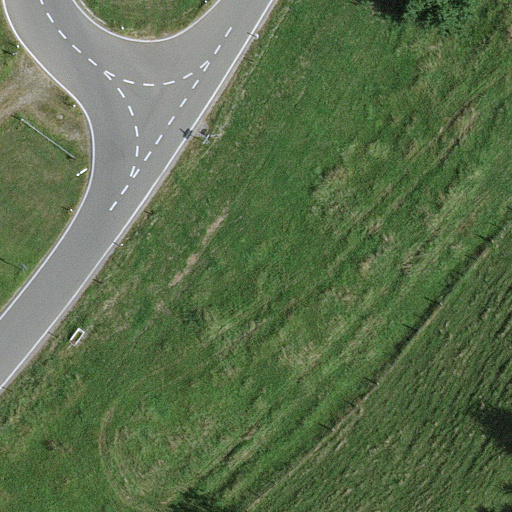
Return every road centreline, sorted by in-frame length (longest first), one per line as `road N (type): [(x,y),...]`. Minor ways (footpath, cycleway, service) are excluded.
road 1 (unclassified): [(174,111),(0,350)]
road 2 (unclassified): [(174,111),(77,49),(40,0)]
road 3 (unclassified): [(247,0),(174,111)]
